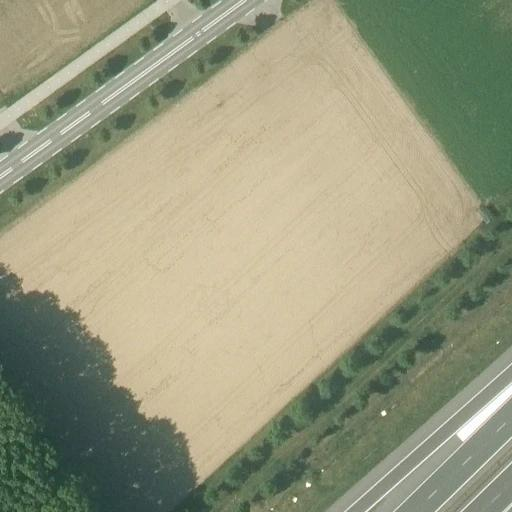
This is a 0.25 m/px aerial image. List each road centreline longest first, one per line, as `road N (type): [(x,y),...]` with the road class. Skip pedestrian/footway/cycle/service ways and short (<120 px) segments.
road 1 (secondary): [(0,177),(245,0)]
road 2 (motorway): [(511,382),(354,511)]
road 3 (motorway): [(511,417),(415,511)]
